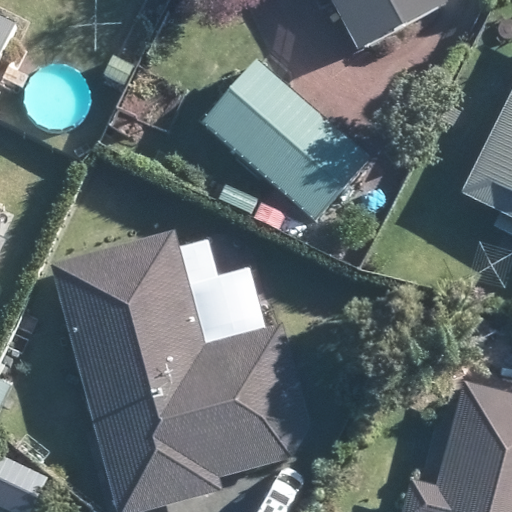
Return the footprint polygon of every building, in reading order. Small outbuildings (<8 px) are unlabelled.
[(322,0),(350,51),(440,3),(438,0),(322,0)] [(0,61),(14,33),(0,26),(0,61)] [(511,76),(454,195),(503,220),(511,224),(511,76)] [(363,192),(347,165),(300,86),(247,116),(234,125),(226,129),(268,199),(284,191),(306,227),(363,192)] [(198,345),(172,244),(168,233),(46,266),(111,511),(139,511),(214,491),(211,478),(252,467),(285,457),(304,424),(278,324),(198,345)] [(511,511),(511,396),(506,395),(511,374),(511,359),(480,351),(471,385),(459,382),(456,394),(431,488),(420,485),(407,482),(399,511),(511,511)]
